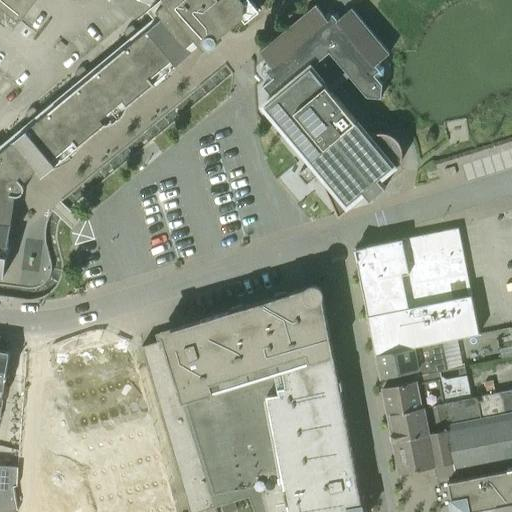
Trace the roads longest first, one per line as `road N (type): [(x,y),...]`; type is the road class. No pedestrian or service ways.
road 1 (residential): [(332,235),(70,318),(0,319)]
road 2 (residential): [(384,511),(332,235)]
road 3 (unknown): [(94,311),(149,511)]
road 4 (residential): [(332,235),(511,180)]
